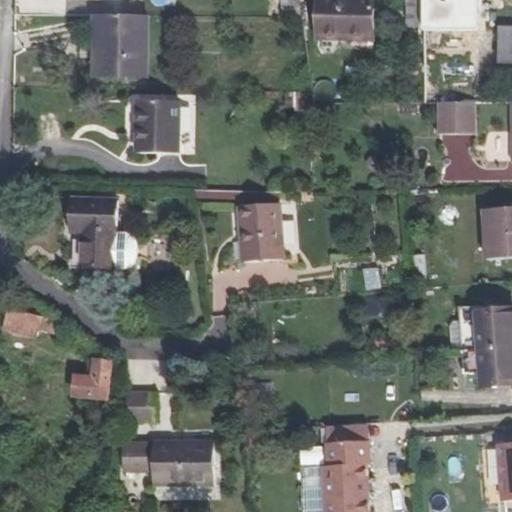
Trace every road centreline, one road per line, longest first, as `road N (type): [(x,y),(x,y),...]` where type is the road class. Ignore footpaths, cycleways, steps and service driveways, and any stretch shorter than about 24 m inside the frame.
road 1 (residential): [(190,347),(116,347),(0,260)]
road 2 (residential): [(0,165),(4,0)]
